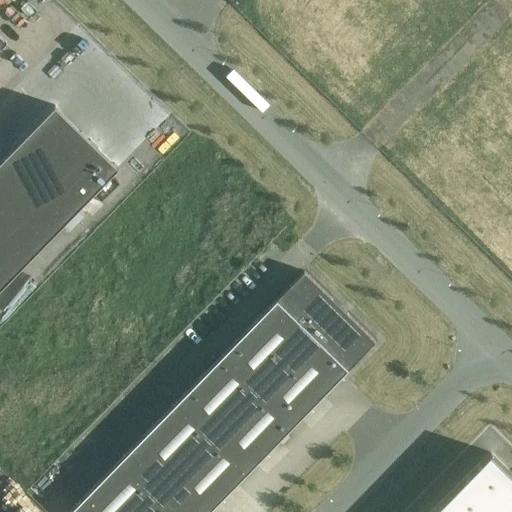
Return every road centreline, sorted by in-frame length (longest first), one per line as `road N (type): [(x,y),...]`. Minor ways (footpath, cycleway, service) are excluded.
road 1 (unclassified): [(144,0),(493,348)]
road 2 (unclassified): [(334,511),(493,348)]
